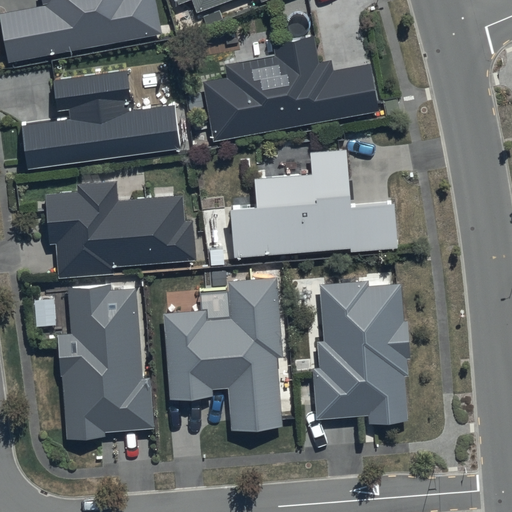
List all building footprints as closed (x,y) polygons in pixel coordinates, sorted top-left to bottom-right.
[(0,14),(9,61),(163,33),(156,0),(42,0),(43,4),(0,12),(0,14)] [(179,0),(180,2),(184,0),(194,0),(199,13),(233,0),(259,0),(260,1),(263,0),(179,0)] [(204,82),(214,141),(378,112),(370,64),(335,70),(333,60),(321,62),(315,34),(271,42),(274,57),(226,65),(228,78),(204,82)] [(127,72),(56,81),(60,110),(71,109),(73,119),(23,126),(29,169),(181,150),(176,106),(133,112),(127,72)] [(229,198),(232,246),(348,238),(348,242),(395,239),(391,193),(349,196),(345,140),(309,142),(310,163),(252,168),(254,197),(229,198)] [(55,237),(57,273),(112,269),(111,261),(194,256),(191,215),(183,216),(181,190),(117,194),(115,176),(75,178),(75,187),(45,189),(48,238),(55,237)] [(281,350),(274,270),(226,274),(229,310),(206,312),(205,302),(161,306),(168,390),(211,386),(211,381),(227,379),(230,423),(281,419),(275,351),(281,350)] [(400,277),(367,279),(366,274),(320,278),(324,331),(316,331),(318,361),(313,361),(317,413),(367,409),(368,418),(407,416),(403,370),(407,369),(406,352),(409,352),(406,314),(402,314),(400,277)] [(142,372),(135,281),(109,283),(109,277),(68,280),(72,327),(59,328),(67,433),(106,430),(106,426),(153,423),(150,371),(142,372)]
